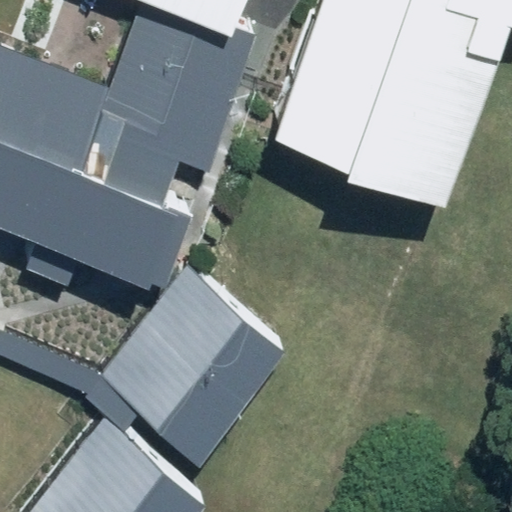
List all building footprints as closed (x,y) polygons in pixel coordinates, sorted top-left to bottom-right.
[(78,0),(53,62),(175,110),(219,0),(78,0)] [(401,114),(441,0),(260,0),(240,57),(401,114)] [(0,67),(0,170),(113,212),(147,121),(0,67)] [(174,202),(75,314),(155,385),(255,273),(174,202)] [(70,343),(0,440),(0,444),(87,507),(159,407),(70,343)] [(36,511),(0,485),(0,511),(36,511)]
